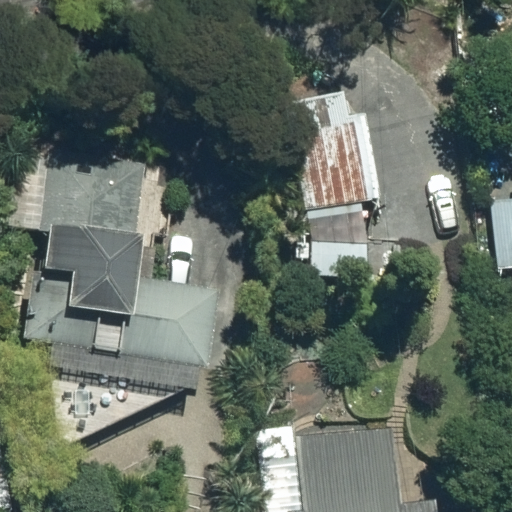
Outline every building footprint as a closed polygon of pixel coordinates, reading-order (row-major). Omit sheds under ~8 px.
[(284,119),(299,225),(376,214),(362,109),(284,119)] [(34,390),(183,411),(185,390),(192,391),(205,310),(137,300),(142,265),(122,261),(134,182),(10,163),(0,229),(0,244),(35,250),(29,289),(20,289),(10,360),(38,364),(34,390)] [(490,281),(511,280),(511,195),(486,197),(490,281)] [(304,245),(302,288),(365,291),(366,247),(304,245)] [(392,511),(387,450),(289,457),(291,511),(392,511)]
